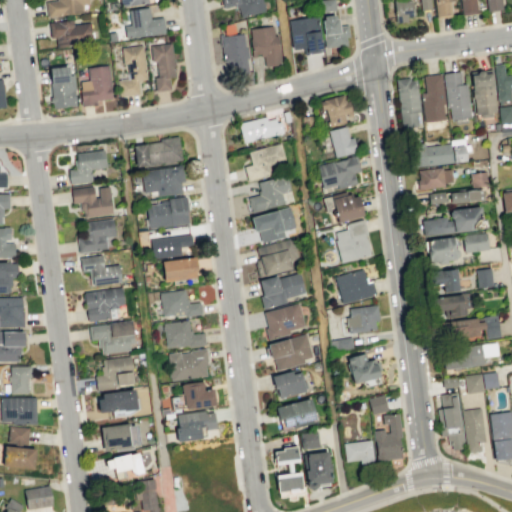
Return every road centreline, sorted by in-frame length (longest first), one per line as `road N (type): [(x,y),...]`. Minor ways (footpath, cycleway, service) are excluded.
road 1 (residential): [(261,511),(192,0)]
road 2 (residential): [(81,511),(16,0)]
road 3 (tertiary): [(431,461),(367,0)]
road 4 (residential): [(375,57),(353,71),(207,110),(0,136)]
road 5 (tertiary): [(511,492),(433,476),(321,511)]
road 6 (residential): [(511,37),(375,57)]
